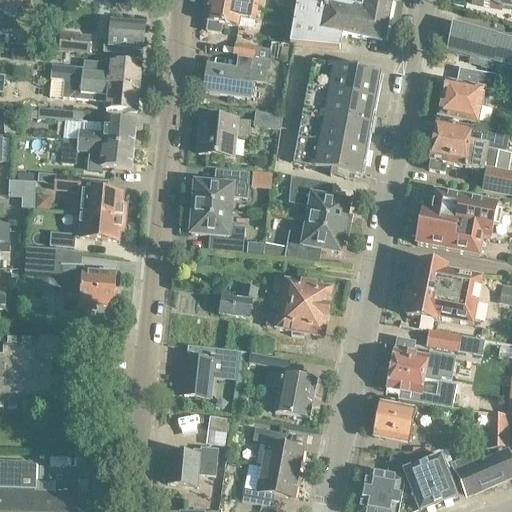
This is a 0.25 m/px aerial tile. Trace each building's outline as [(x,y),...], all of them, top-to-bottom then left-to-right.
[(31,1),(27,0),(0,0),(0,15),(12,21),(18,7),(26,10),(31,1)] [(209,0),(209,1),(258,9),(258,0),(209,0)] [(297,0),(297,4),(290,46),(340,51),(342,37),(385,46),(393,1),(393,0),(395,0),(397,0),(396,0),(297,0)] [(511,0),(471,0),(470,6),(502,12),(503,11),(511,12),(511,0)] [(53,1),(48,30),(62,32),(66,4),(53,1)] [(207,23),(206,33),(219,35),(221,26),(238,28),(254,31),(257,10),(258,9),(209,1),(206,23),(207,23)] [(102,49),(102,55),(131,57),(132,51),(141,52),(143,27),(110,24),(108,49),(102,49)] [(452,28),(447,54),(511,70),(511,52),(494,48),(496,39),(452,28)] [(0,45),(8,46),(9,37),(0,36),(0,45)] [(61,44),(57,54),(90,57),(91,38),(62,36),(61,44)] [(26,38),(16,37),(15,47),(25,48),(26,38)] [(235,45),(233,57),(238,57),(238,59),(253,61),(255,49),(235,45)] [(208,69),(204,95),(248,102),(250,84),(254,84),(265,86),(269,66),(271,52),(255,49),(253,61),(238,59),(237,61),(235,73),(208,69)] [(52,71),(51,82),(63,83),(137,90),(139,67),(108,65),(108,66),(84,64),(83,71),(52,68),(52,71)] [(308,90),(376,103),(381,77),(374,76),(375,70),(351,66),(350,71),(334,68),(313,64),(308,90)] [(445,84),(438,119),(477,127),(480,109),(484,110),(486,101),(481,100),(485,79),(459,74),(457,87),(445,84)] [(135,114),(137,90),(63,83),(51,82),(50,99),(62,100),(62,101),(95,105),(105,105),(105,112),(135,114)] [(376,103),(308,90),(303,115),(372,128),(376,103)] [(38,112),(37,123),(61,125),(59,142),(62,142),(132,148),(134,124),(103,122),(103,125),(82,123),(82,115),(38,112)] [(372,128),(303,115),(298,141),(367,154),(372,128)] [(255,116),(253,130),(279,134),(282,119),(255,116)] [(201,119),(197,157),(234,161),(237,140),(248,141),(249,124),(201,119)] [(511,174),(482,169),(482,167),(485,151),(507,155),(509,137),(472,130),(472,131),(437,124),(430,162),(431,163),(429,172),(444,175),(446,166),(464,169),(463,170),(485,174),(483,189),(482,193),(511,198),(511,174)] [(298,141),(293,166),(331,173),(330,179),(354,183),(355,178),(362,179),(367,154),(298,141)] [(132,148),(62,142),(60,167),(76,168),(78,155),(100,157),(99,171),(130,173),(132,148)] [(187,211),(231,215),(232,200),(246,201),(248,176),(222,174),(221,188),(194,185),(193,198),(188,198),(187,211)] [(54,180),(53,192),(77,195),(78,182),(54,180)] [(307,223),(349,231),(352,218),(347,218),(349,205),(323,200),(326,186),(292,180),(289,205),(309,209),(307,223)] [(35,184),(22,184),(21,199),(20,210),(33,211),(35,184)] [(82,193),(79,217),(124,221),(125,208),(121,207),(122,196),(82,193)] [(423,212),(416,248),(479,260),(483,241),(490,242),(497,207),(434,194),(430,214),(423,212)] [(231,215),(187,211),(186,224),(191,224),(190,237),(216,240),(215,253),(242,255),(244,231),(229,229),(231,215)] [(124,221),(79,217),(77,241),(118,244),(119,233),(123,234),(124,221)] [(349,231),(307,223),(304,238),(290,235),(285,260),(311,265),(314,251),(340,256),(342,243),(347,244),(349,231)] [(49,236),(48,249),(72,251),(73,238),(49,236)] [(97,309),(113,310),(114,303),(117,304),(117,291),(115,291),(116,273),(81,271),(81,268),(54,266),(55,252),(26,250),(25,274),(65,276),(64,296),(80,297),(80,312),(96,313),(97,309)] [(406,293),(402,314),(407,315),(406,319),(437,325),(437,322),(473,329),(482,281),(447,274),(448,270),(417,264),(411,294),(406,293)] [(271,301),(270,305),(328,316),(333,291),(276,280),(273,294),(281,296),(280,302),(271,301)] [(242,289),(240,300),(253,302),(256,303),(258,291),(250,289),(243,287),(242,289)] [(511,294),(504,293),(501,306),(511,308),(511,294)] [(221,297),(217,318),(249,323),(253,302),(240,300),(221,297)] [(328,316),(270,305),(269,310),(279,312),(278,318),(268,316),(266,330),(324,341),(328,316)] [(459,338),(430,333),(427,350),(456,355),(459,338)] [(275,341),(254,338),(252,350),(274,353),(275,341)] [(0,411),(35,413),(36,398),(60,399),(62,369),(58,368),(59,339),(39,339),(39,343),(4,341),(3,356),(0,355),(0,411)] [(452,382),(456,360),(429,355),(429,359),(413,356),(415,347),(416,345),(397,341),(395,352),(391,372),(426,379),(426,382),(439,384),(441,385),(442,380),(452,382)] [(210,364),(186,362),(183,361),(179,399),(210,403),(213,380),(236,383),(238,368),(239,356),(211,353),(210,364)] [(289,363),(270,360),(268,368),(288,371),(289,363)] [(422,397),(426,382),(426,379),(391,372),(387,392),(399,394),(398,404),(452,412),(456,388),(441,385),(439,384),(436,399),(422,397)] [(271,377),(268,391),(275,392),(274,396),(278,397),(275,416),(308,422),(315,384),(281,378),(281,379),(271,377)] [(381,405),(374,440),(407,446),(414,412),(381,405)] [(210,433),(229,435),(231,419),(212,417),(210,433)] [(507,421),(487,418),(487,450),(508,451),(507,421)] [(263,470),(298,478),(302,452),(277,448),(279,436),(255,432),(252,445),(267,448),(263,470)] [(168,485),(167,489),(196,491),(197,479),(217,481),(219,453),(199,452),(199,459),(170,456),(169,473),(165,473),(164,484),(168,485)] [(421,466),(418,456),(391,455),(386,478),(367,475),(359,511),(397,511),(402,490),(404,482),(407,480),(404,473),(421,466)] [(432,456),(418,456),(421,466),(404,473),(407,480),(404,482),(402,490),(410,511),(429,511),(457,502),(441,459),(434,461),(432,456)] [(454,457),(454,473),(455,473),(467,501),(469,500),(469,499),(489,490),(490,492),(492,491),(511,482),(511,464),(508,457),(502,459),(454,457)] [(0,511),(89,511),(90,498),(80,497),(79,484),(37,485),(37,468),(0,466),(0,511)] [(298,478),(263,470),(259,494),(243,491),(240,504),(266,509),(268,497),(293,501),(298,478)] [(219,511),(221,500),(209,498),(207,511),(219,511)]
